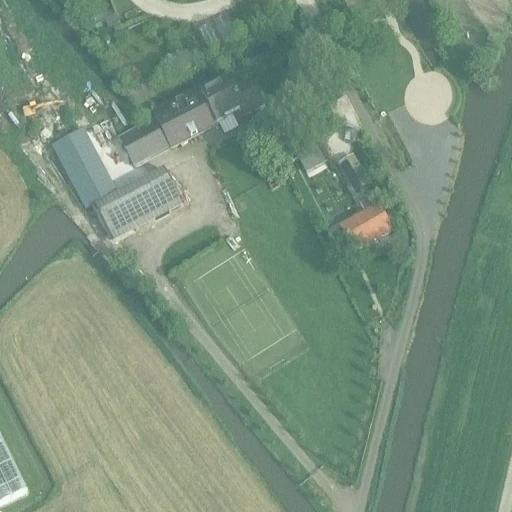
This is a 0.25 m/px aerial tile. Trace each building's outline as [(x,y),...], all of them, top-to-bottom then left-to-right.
[(116,17),(104,22),(108,32),(120,27),(116,17)] [(266,18),(257,23),(261,32),(270,27),(266,18)] [(135,169),(215,126),(244,110),(246,115),(263,106),(251,82),(235,90),(230,81),(205,94),(119,140),(135,169)] [(318,148),(298,159),(307,174),(326,164),(318,148)] [(368,186),(352,157),(338,165),(354,194),(368,186)] [(182,205),(164,171),(93,209),(111,244),(182,205)] [(365,214),(339,229),(353,254),(390,233),(376,208),(374,209),(369,202),(360,207),(365,214)] [(0,511),(28,499),(0,441),(0,511)]
